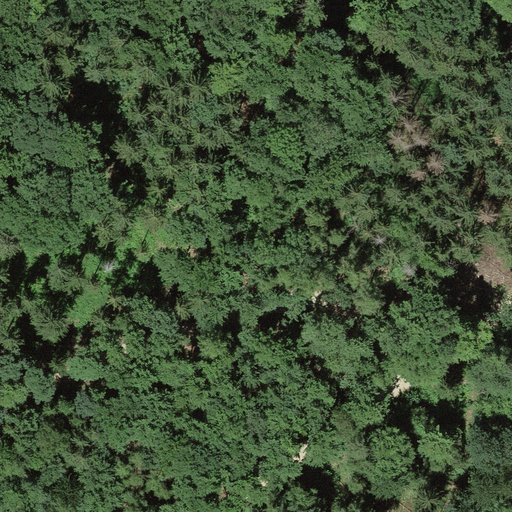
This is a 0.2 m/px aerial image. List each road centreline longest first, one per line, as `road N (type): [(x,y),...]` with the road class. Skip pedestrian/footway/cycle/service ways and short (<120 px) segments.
road 1 (track): [(417,376),(354,305),(306,297),(0,400)]
road 2 (track): [(511,294),(417,376),(216,511)]
